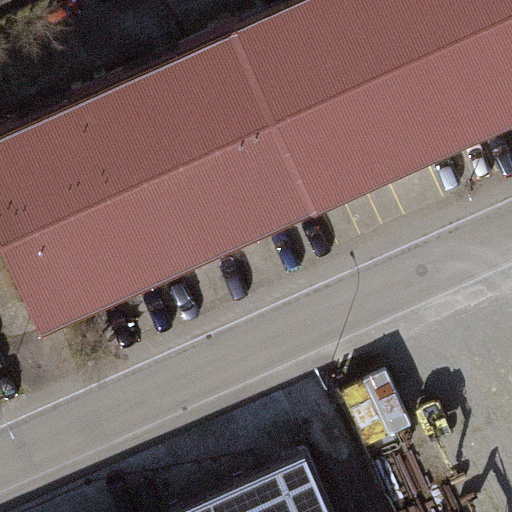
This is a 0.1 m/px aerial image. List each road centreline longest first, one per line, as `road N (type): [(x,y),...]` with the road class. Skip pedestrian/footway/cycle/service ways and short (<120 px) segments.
road 1 (residential): [(0,457),(511,231)]
road 2 (unknown): [(178,0),(28,67)]
